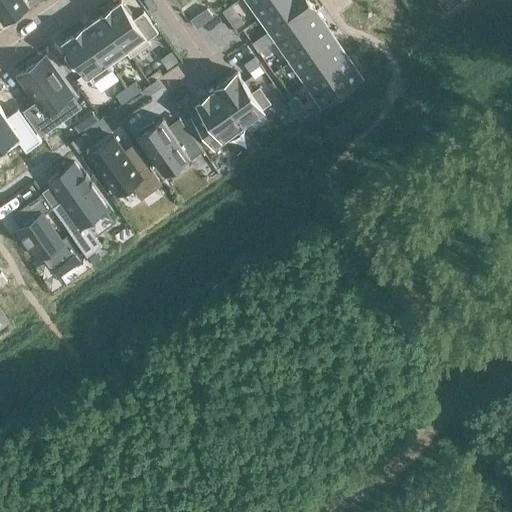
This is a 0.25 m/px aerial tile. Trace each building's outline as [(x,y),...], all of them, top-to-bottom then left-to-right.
[(0,0),(0,12),(5,19),(29,2),(26,0),(0,0)] [(122,0),(102,14),(131,55),(151,42),(148,38),(159,31),(144,11),(134,17),(122,0)] [(248,0),(261,17),(284,0),(248,0)] [(308,0),(284,0),(261,17),(276,39),(316,10),(308,0)] [(208,8),(191,19),(198,28),(214,17),(208,8)] [(316,10),(276,39),(291,60),(331,32),(316,10)] [(102,14),(84,27),(113,68),(111,64),(128,52),(131,56),(131,55),(102,14)] [(231,22),(236,29),(245,23),(240,16),(231,22)] [(84,27),(64,41),(93,82),(113,68),(84,27)] [(331,32),(291,60),(306,82),(346,53),(331,32)] [(261,38),(254,43),(260,52),(267,47),(261,38)] [(346,53),(306,82),(322,104),(362,76),(346,53)] [(46,54),(17,74),(36,100),(23,109),(41,135),(82,106),(46,54)] [(254,56),(244,63),(250,71),(260,64),(254,56)] [(149,62),(141,68),(148,78),(156,72),(149,62)] [(237,71),(217,85),(246,126),(247,126),(244,122),(264,108),(263,107),(270,102),(260,87),(253,92),(237,71)] [(136,80),(126,87),(132,95),(141,88),(136,80)] [(204,109),(194,117),(215,147),(225,140),(226,141),(246,126),(217,85),(216,86),(218,87),(198,101),(204,109)] [(126,87),(116,94),(122,102),(132,95),(126,87)] [(296,95),(287,101),(292,107),(300,101),(296,95)] [(0,103),(0,154),(20,141),(27,151),(42,140),(19,107),(8,115),(0,103)] [(187,103),(177,110),(183,118),(193,112),(187,103)] [(88,118),(93,126),(100,121),(95,114),(88,118)] [(153,120),(140,130),(142,132),(139,134),(166,171),(189,155),(191,158),(203,149),(184,121),(173,129),(164,116),(155,123),(153,120)] [(73,143),(80,153),(93,144),(86,134),(73,143)] [(114,135),(89,153),(118,194),(132,184),(141,197),(162,183),(138,150),(129,156),(114,135)] [(75,161),(49,179),(62,199),(53,206),(53,207),(87,255),(102,244),(86,221),(107,207),(75,161)] [(34,180),(5,200),(23,226),(20,228),(24,234),(22,235),(29,244),(30,243),(39,256),(42,253),(58,275),(84,257),(67,233),(61,238),(44,213),(53,207),(53,206),(34,180)] [(89,258),(94,264),(101,259),(97,253),(89,258)] [(0,328),(10,322),(0,308),(0,328)]
